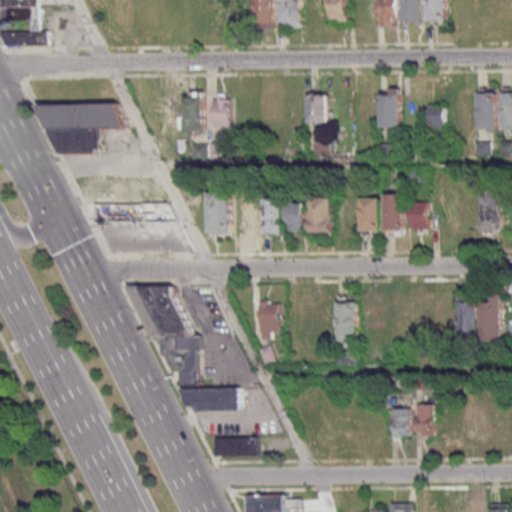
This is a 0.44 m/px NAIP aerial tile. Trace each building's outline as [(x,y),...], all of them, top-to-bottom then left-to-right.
[(159,31),(158,0),(139,0),(139,31),(159,31)] [(258,0),(259,21),(280,21),(279,0),(258,0)] [(283,0),(284,27),(304,27),(304,0),(283,0)] [(331,0),(331,18),(350,18),(350,0),(331,0)] [(401,25),(400,0),(381,0),(382,25),(401,25)] [(405,0),(406,21),(426,21),(425,0),(405,0)] [(449,21),(449,0),(430,0),(431,21),(449,21)] [(496,0),(477,0),(478,19),(497,19),(496,0)] [(0,5),(0,19),(33,19),(33,31),(41,30),(41,5),(0,5)] [(3,31),(10,46),(50,45),(50,30),(41,30),(33,31),(3,31)] [(383,127),(403,127),(403,88),(383,88),(383,127)] [(500,88),(481,88),(481,129),(500,129),(500,88)] [(187,132),(207,132),(207,91),(187,91),(187,132)] [(233,93),(215,93),(215,126),(233,126),(233,93)] [(311,123),(338,123),(338,107),(330,107),(330,93),(311,93),(311,123)] [(281,130),(281,94),(260,94),(260,130),(281,130)] [(289,127),(305,127),(305,95),(289,95),(289,127)] [(125,103),(55,104),(56,154),(105,153),(104,128),(125,128),(125,103)] [(429,129),(448,129),(448,104),(429,104),(429,129)] [(505,230),(505,189),(484,189),(484,230),(505,230)] [(234,191),(211,191),(211,236),(234,236),(234,191)] [(456,191),(437,191),(437,235),(456,235),(456,191)] [(388,232),(408,232),(408,193),(388,193),(388,232)] [(245,197),(245,236),(264,236),(264,197),(245,197)] [(314,197),(314,235),(336,235),(336,197),(314,197)] [(359,197),(342,197),(342,230),(359,230),(359,197)] [(364,231),(384,231),(384,197),(364,197),(364,231)] [(268,235),(287,235),(287,198),(268,198),(268,235)] [(290,231),(308,231),(308,201),(290,201),(290,231)] [(431,201),(413,201),(413,234),(431,234),(431,201)] [(148,221),(148,204),(96,204),(96,221),(148,221)] [(202,384),(200,335),(193,336),(193,331),(177,293),(177,285),(132,287),(154,337),(164,336),(165,355),(172,355),(172,365),(182,365),(183,384),(202,384)] [(462,295),(462,337),(481,337),(481,295),(462,295)] [(506,339),(506,295),(485,295),(485,339),(506,339)] [(361,344),(361,296),(342,296),(342,344),(361,344)] [(318,299),(318,337),(338,337),(338,299),(318,299)] [(385,337),(385,299),(367,299),(367,337),(385,337)] [(415,301),(415,337),(434,337),(434,301),(415,301)] [(283,302),(263,302),(263,337),(283,337),(283,302)] [(440,302),(440,336),(457,336),(457,302),(440,302)] [(243,410),(243,388),(188,388),(188,410),(243,410)] [(438,435),(438,405),(420,405),(420,435),(438,435)] [(470,441),(487,441),(487,407),(470,407),(470,441)] [(413,409),(395,409),(395,438),(413,438),(413,409)] [(462,436),(462,409),(443,409),(443,436),(462,436)] [(261,437),(220,437),(220,455),(261,455),(261,437)] [(248,511),(304,511),(304,495),(248,495),(248,511)] [(416,511),(417,503),(394,503),(394,511),(416,511)] [(511,511),(511,503),(495,503),(495,511),(511,511)]
